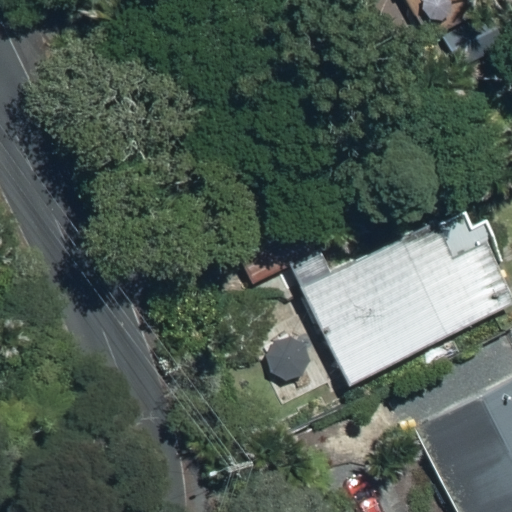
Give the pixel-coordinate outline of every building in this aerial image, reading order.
[(475,0),(482,11),(502,0),(475,0)] [(441,49),(453,68),(473,56),(461,36),(441,49)] [(302,264),(353,368),(511,291),(511,269),(489,221),(461,234),(443,196),(302,264)] [(251,238),(266,264),(297,246),(282,221),(251,238)] [(511,511),(511,365),(419,416),(471,511),(511,511)]
